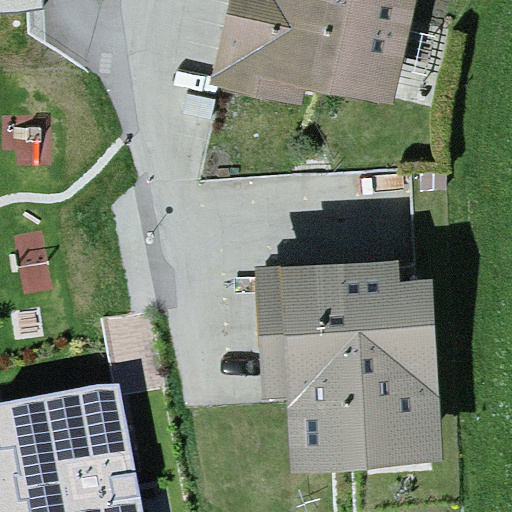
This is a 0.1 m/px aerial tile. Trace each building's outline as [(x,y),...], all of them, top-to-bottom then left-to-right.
[(0,0),(0,13),(38,8),(38,0),(0,0)] [(374,105),(396,0),(221,0),(203,86),(288,104),(291,87),(374,105)] [(282,467),(427,463),(422,277),(391,278),(391,262),(253,266),(256,392),(280,392),(282,467)] [(126,395),(166,387),(150,312),(111,320),(126,395)] [(139,511),(116,387),(0,408),(0,511),(139,511)]
